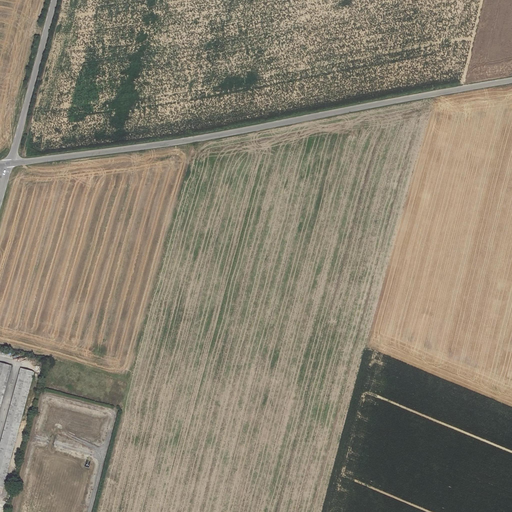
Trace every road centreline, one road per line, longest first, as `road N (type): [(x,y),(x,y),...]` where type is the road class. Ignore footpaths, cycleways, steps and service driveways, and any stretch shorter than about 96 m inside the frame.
road 1 (unclassified): [(9,163),(511,79)]
road 2 (unclassified): [(9,163),(53,0)]
